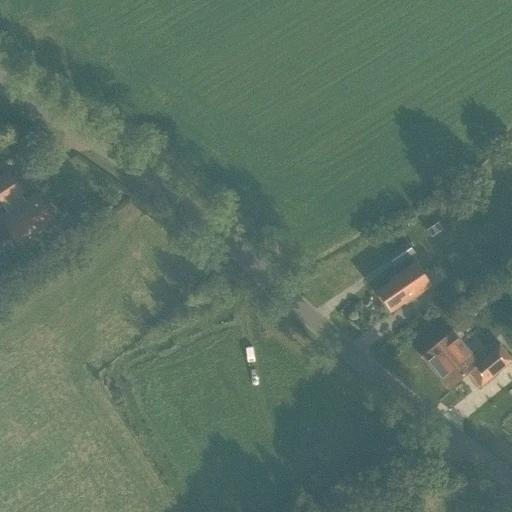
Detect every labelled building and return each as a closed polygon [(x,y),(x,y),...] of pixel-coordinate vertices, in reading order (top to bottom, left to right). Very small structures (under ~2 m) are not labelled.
[(37,194),(21,204),(17,197),(23,193),(8,172),(0,177),(0,207),(2,206),(7,213),(0,217),(0,220),(16,245),(28,237),(33,245),(52,233),(47,225),(54,220),(37,194)] [(427,231),(431,238),(442,230),(438,224),(427,231)] [(387,257),(394,267),(414,254),(407,243),(387,257)] [(390,312),(403,303),(404,304),(430,287),(414,264),(388,281),(389,283),(376,292),(390,312)] [(478,390),(511,362),(511,359),(499,344),(491,352),(476,364),(450,333),(422,356),(447,387),(465,373),(478,390)]
